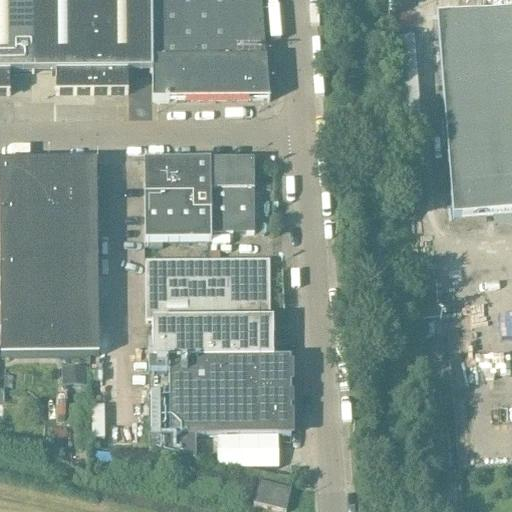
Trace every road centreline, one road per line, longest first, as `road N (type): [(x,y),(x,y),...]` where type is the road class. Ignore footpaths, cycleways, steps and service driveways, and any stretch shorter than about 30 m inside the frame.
road 1 (unclassified): [(331,511),(305,133)]
road 2 (residential): [(0,139),(305,133)]
road 3 (unclassified): [(305,133),(297,0)]
